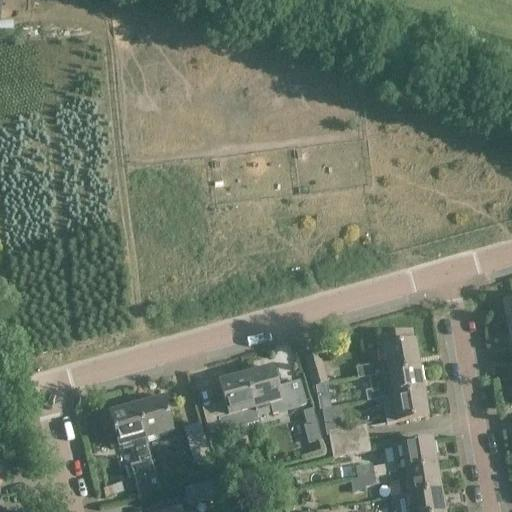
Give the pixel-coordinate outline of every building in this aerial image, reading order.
[(511,302),(502,304),(507,330),(511,328),(511,302)] [(384,364),(354,369),(356,380),(379,376),(419,369),(414,344),(412,344),(410,332),(376,338),(376,341),(377,341),(379,352),(382,351),(384,364)] [(304,360),(312,388),(326,384),(318,356),(304,360)] [(372,393),(366,394),(368,403),(376,402),(423,393),(419,369),(379,376),(369,378),(372,393)] [(271,370),(245,377),(254,410),(270,406),(273,416),(305,406),(299,383),(277,389),(271,370)] [(221,430),(218,420),(254,410),(245,377),(218,385),(224,404),(202,410),(209,434),(221,430)] [(427,418),(423,393),(376,402),(377,412),(383,411),(386,426),(427,418)] [(162,401),(136,408),(145,441),(172,433),(166,413),(168,412),(166,403),(163,404),(162,401)] [(109,418),(105,420),(110,436),(113,447),(117,445),(118,449),(132,445),(138,465),(129,467),(133,483),(141,481),(138,469),(152,466),(145,441),(136,408),(109,416),(109,418)] [(312,411),(302,414),(309,441),(319,438),(312,411)] [(188,429),(184,430),(193,465),(197,464),(209,460),(199,426),(188,429)] [(326,435),(329,449),(367,442),(365,428),(326,435)] [(369,455),(367,442),(329,449),(331,462),(369,455)] [(373,478),(436,467),(431,442),(392,449),(395,465),(371,469),(373,478)] [(152,466),(138,469),(141,481),(133,483),(138,499),(159,493),(152,466)] [(373,478),(357,481),(358,489),(374,486),(398,482),(400,498),(405,497),(440,491),(436,467),(373,478)] [(191,505),(217,498),(213,483),(186,489),(191,505)] [(443,511),(440,491),(405,497),(407,511),(404,511),(443,511)]
